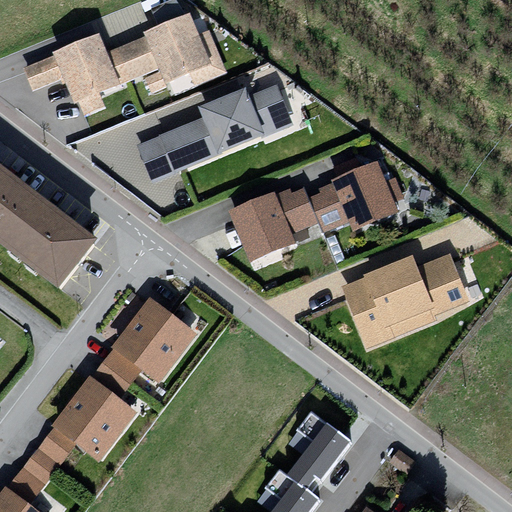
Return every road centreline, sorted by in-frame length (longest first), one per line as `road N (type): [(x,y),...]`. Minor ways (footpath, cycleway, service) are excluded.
road 1 (unclassified): [(151,240),(502,511)]
road 2 (residential): [(151,240),(0,439)]
road 3 (unclassified): [(0,123),(151,240)]
